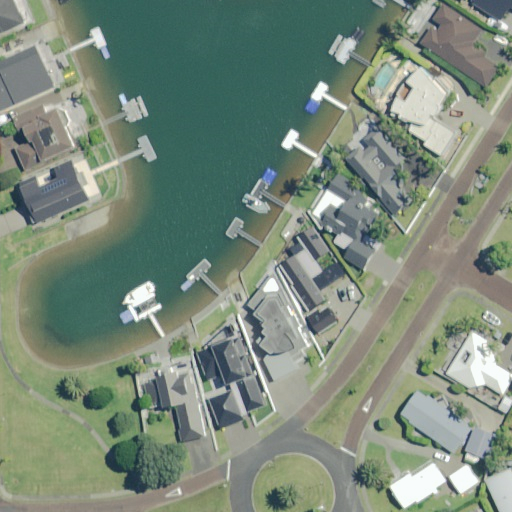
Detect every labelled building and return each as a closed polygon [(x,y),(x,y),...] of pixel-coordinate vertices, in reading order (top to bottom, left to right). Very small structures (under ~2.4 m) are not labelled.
[(0,0),(0,36),(27,24),(16,0),(0,0)] [(511,0),(467,0),(505,21),(511,7),(511,0)] [(502,68),(487,58),(490,53),(482,47),(485,43),(479,38),(484,31),(441,2),(422,31),(426,34),(421,42),(489,88),(502,68)] [(0,113),(58,89),(39,46),(0,63),(4,72),(0,73),(0,113)] [(401,72),(414,80),(391,117),(414,131),(411,136),(446,157),(460,133),(438,119),(435,118),(435,117),(436,117),(437,117),(439,117),(440,117),(441,116),(442,115),(443,115),(444,114),(444,112),(445,111),(445,110),(445,109),(444,107),(444,106),(443,105),(442,104),(448,94),(410,56),(401,72)] [(49,115),(44,103),(20,115),(33,142),(18,149),(28,171),(79,147),(61,110),(49,115)] [(408,159),(374,119),(354,135),(358,141),(344,153),(397,217),(415,201),(399,182),(405,177),(398,168),(408,159)] [(93,202),(75,161),(21,184),(39,225),(93,202)] [(490,177),(482,173),(476,186),(484,190),(490,177)] [(371,198),(339,177),(314,215),(342,234),(336,243),(350,252),(347,257),(366,269),(383,245),(367,234),(378,217),(365,208),(371,198)] [(307,350),(312,348),(308,339),(303,341),(298,329),(304,327),(299,314),(293,317),(289,308),(293,306),(281,279),(278,281),(276,276),(251,311),(264,321),(260,327),(268,332),(261,342),(276,354),(267,358),(276,380),(299,371),(295,361),(309,355),(307,350)] [(499,351),(474,335),(448,375),(472,390),(486,385),(504,397),(511,384),(511,374),(492,362),(499,351)] [(250,366),(239,339),(200,353),(211,381),(227,375),(234,392),(213,400),(224,430),(246,421),(244,416),(267,407),(251,365),(250,366)] [(208,438),(193,370),(159,377),(160,381),(147,384),(151,404),(165,401),(167,409),(176,407),(181,432),(183,443),(208,438)] [(457,454),(473,430),(475,428),(420,391),(402,417),(457,454)] [(511,406),(511,399),(507,397),(501,409),(508,413),(511,406)] [(500,437),(478,428),(466,459),(479,464),(482,456),(491,460),(500,437)] [(449,484),(436,464),(414,478),(412,474),(392,487),(408,511),(449,484)] [(480,483),(468,466),(452,478),(464,494),(480,483)] [(511,511),(511,469),(488,481),(502,511),(511,511)]
